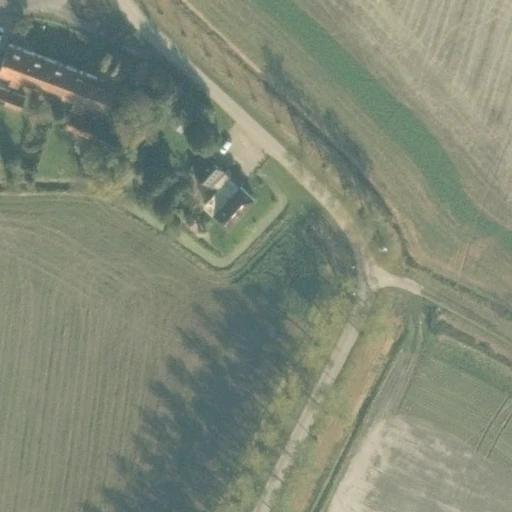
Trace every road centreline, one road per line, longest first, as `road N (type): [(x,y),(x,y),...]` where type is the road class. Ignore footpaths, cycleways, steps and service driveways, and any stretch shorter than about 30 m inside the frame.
road 1 (unclassified): [(260,511),(365,293),(359,245),(311,181),(122,0)]
road 2 (track): [(511,344),(411,288),(367,276)]
